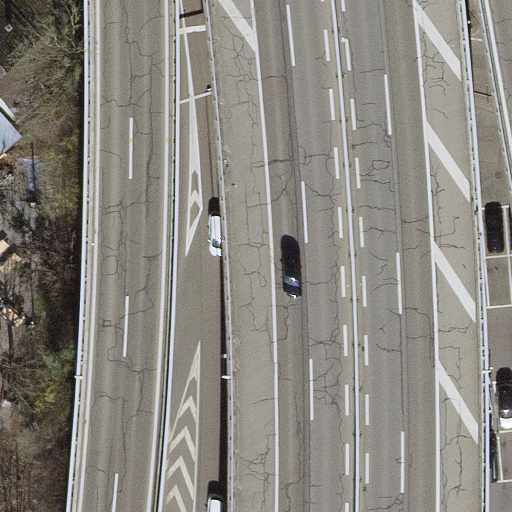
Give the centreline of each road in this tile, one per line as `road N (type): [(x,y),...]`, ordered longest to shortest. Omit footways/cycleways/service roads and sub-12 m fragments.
road 1 (motorway): [(284,0),(302,203),(309,511)]
road 2 (motorway): [(404,511),(402,283),(380,0)]
road 3 (motorway): [(131,0),(126,327),(113,511)]
road 4 (primary): [(511,83),(404,79),(353,92),(253,147),(197,206)]
road 5 (primary): [(197,206),(110,511)]
road 6 (primary): [(197,206),(215,511)]
road 7 (primary): [(172,0),(197,206)]
